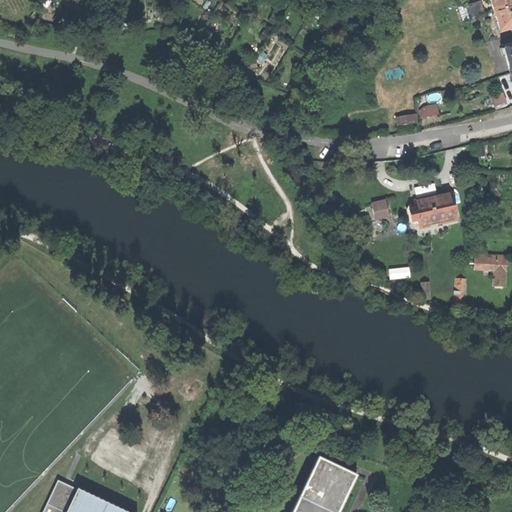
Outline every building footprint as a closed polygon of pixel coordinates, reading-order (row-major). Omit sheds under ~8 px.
[(511,0),(489,0),(493,11),(494,11),(511,5),(511,0)] [(477,16),(485,13),(481,1),(458,7),(462,20),(470,18),(477,16)] [(511,5),(494,11),(500,31),(508,28),(510,30),(511,29),(511,5)] [(505,74),(510,72),(511,71),(511,41),(510,42),(510,43),(502,46),(504,52),(500,54),(505,74)] [(495,106),(506,102),(502,93),(492,97),(495,106)] [(427,116),(433,115),(431,105),(425,107),(427,116)] [(398,128),(418,125),(418,122),(417,114),(396,118),(398,126),(398,128)] [(429,186),(418,188),(419,195),(431,193),(429,186)] [(427,225),(456,218),(451,194),(432,198),(413,202),(414,209),(408,210),(411,221),(417,220),(417,224),(426,222),(427,225)] [(363,234),(383,229),(377,205),(357,209),(363,234)] [(420,257),(422,277),(432,276),(430,256),(420,257)] [(505,265),(505,260),(474,258),(474,269),(494,270),(493,280),(504,281),(505,265)] [(454,307),(465,307),(467,278),(455,277),(454,307)] [(422,299),(430,298),(428,282),(420,283),(422,299)] [(293,511),(340,511),(358,476),(319,458),(293,511)] [(68,511),(79,490),(59,481),(44,511),(68,511)] [(124,511),(79,490),(68,511),(124,511)]
